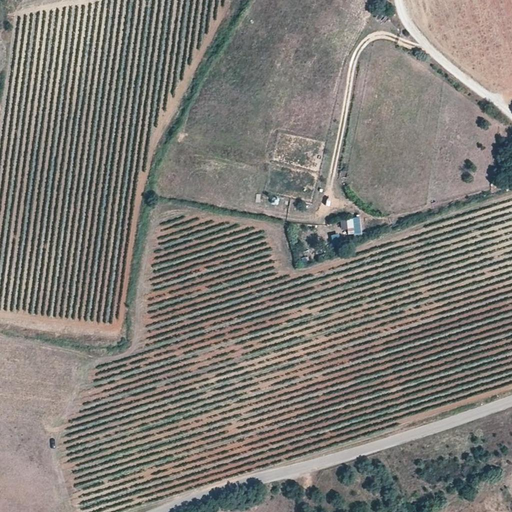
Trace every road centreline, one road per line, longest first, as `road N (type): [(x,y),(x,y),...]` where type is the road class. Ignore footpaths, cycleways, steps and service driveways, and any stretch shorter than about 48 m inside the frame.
road 1 (tertiary): [(511,400),(163,511)]
road 2 (track): [(399,0),(419,40),(511,115)]
